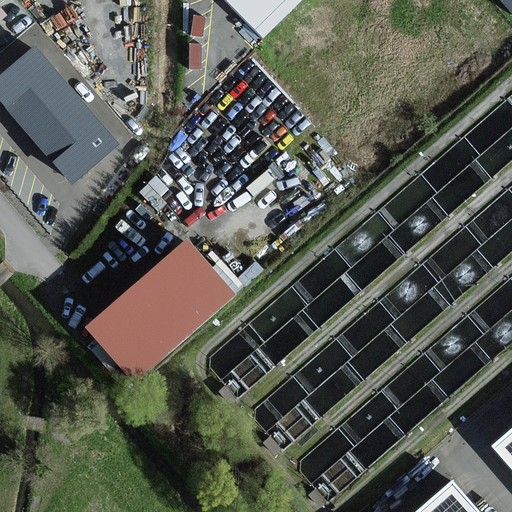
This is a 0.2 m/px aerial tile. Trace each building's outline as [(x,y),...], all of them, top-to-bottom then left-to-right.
[(297,0),(230,0),(230,1),(263,34),(297,0)] [(511,0),(503,0),(511,9),(511,0)] [(0,96),(72,181),(117,143),(35,48),(0,77),(0,96)] [(134,381),(232,294),(185,242),(88,328),(134,381)] [(511,436),(500,447),(511,460),(511,436)] [(474,511),(453,487),(424,511),(474,511)]
